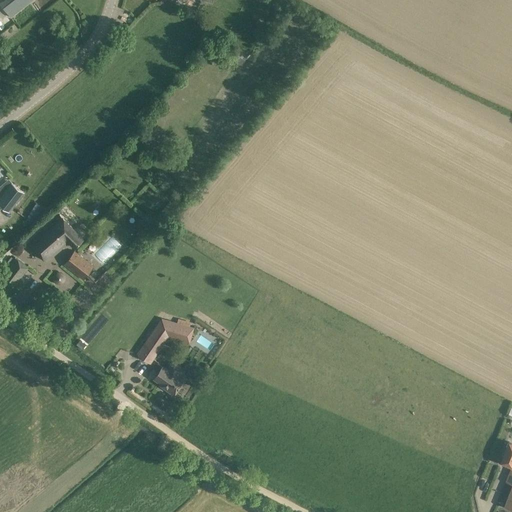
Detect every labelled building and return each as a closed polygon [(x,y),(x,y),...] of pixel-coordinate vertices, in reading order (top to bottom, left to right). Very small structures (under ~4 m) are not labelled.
[(2,0),(0,2),(0,4),(10,17),(31,0),(2,0)] [(246,57),(235,50),(231,57),(242,64),(246,57)] [(0,205),(9,213),(25,193),(11,182),(0,196),(0,205)] [(36,203),(26,218),(35,224),(44,209),(36,203)] [(83,239),(59,215),(50,223),(29,243),(47,262),(70,242),(74,247),(83,239)] [(141,221),(138,228),(143,231),(147,223),(141,221)] [(93,266),(74,251),(64,264),(83,278),(93,266)] [(27,267),(15,257),(0,275),(0,276),(3,278),(0,281),(0,289),(6,294),(27,267)] [(60,272),(59,272),(57,272),(56,273),(55,274),(54,275),(53,277),(53,278),(53,280),(54,282),(55,283),(56,284),(57,284),(59,284),(60,284),(62,284),(63,282),(64,281),(65,280),(65,278),(65,277),(64,275),(63,274),(62,273),(60,272)] [(194,327),(162,318),(159,323),(138,354),(150,362),(168,337),(179,340),(179,344),(188,346),(194,327)] [(80,340),(76,344),(82,349),(85,345),(80,340)] [(106,360),(97,354),(94,359),(102,365),(106,360)] [(184,371),(172,363),(167,370),(162,367),(154,378),(166,387),(165,389),(174,395),(184,382),(179,378),(184,371)] [(511,443),(509,442),(501,461),(511,465),(511,466),(507,479),(511,480),(511,485),(504,506),(511,508),(511,443)]
